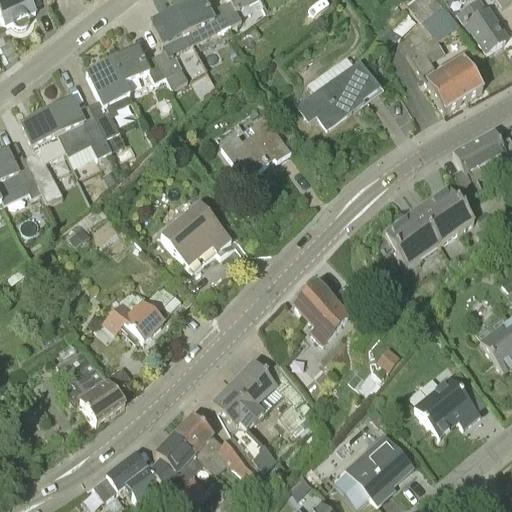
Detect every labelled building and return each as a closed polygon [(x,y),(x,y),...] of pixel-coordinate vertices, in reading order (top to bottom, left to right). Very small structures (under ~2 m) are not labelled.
[(0,0),(0,24),(4,32),(11,29),(11,30),(12,30),(12,31),(13,32),(14,33),(15,33),(16,34),(17,34),(18,34),(19,34),(20,34),(21,34),(22,34),(23,34),(23,33),(24,33),(25,33),(25,32),(26,32),(27,31),(27,30),(28,29),(28,28),(28,27),(29,27),(29,26),(29,25),(29,24),(29,23),(28,22),(28,21),(35,18),(26,0),(0,0)] [(257,0),(225,0),(226,1),(227,1),(229,6),(218,11),(229,33),(240,27),(235,16),(259,4),(257,0)] [(434,0),(419,0),(406,9),(419,27),(443,11),(434,0)] [(511,0),(492,0),(501,13),(509,7),(511,10),(511,0)] [(201,3),(175,16),(192,50),(188,39),(213,27),(218,38),(229,33),(218,11),(208,16),(201,3)] [(478,3),(457,16),(485,59),(504,46),(484,16),(486,14),(478,3)] [(175,16),(150,28),(164,57),(153,62),(164,84),(170,96),(187,87),(180,75),(174,62),(168,65),(167,62),(192,50),(175,16)] [(388,29),(377,39),(388,51),(400,40),(388,29)] [(432,40),(405,56),(420,81),(432,73),(424,59),(438,50),(432,40)] [(443,77),(425,89),(443,119),(481,95),(464,66),(478,58),(473,50),(440,71),(443,77)] [(136,54),(110,67),(122,91),(148,79),(153,89),(164,84),(153,62),(143,67),(136,54)] [(110,67),(85,79),(99,107),(102,105),(106,113),(127,102),(122,91),(110,67)] [(357,67),(304,104),(317,122),(325,134),(350,116),(349,114),(376,95),(357,67)] [(71,105),(44,118),(65,159),(68,165),(92,154),(98,166),(110,160),(87,113),(77,118),(71,105)] [(99,107),(87,113),(110,160),(125,153),(113,127),(106,113),(102,105),(99,107)] [(44,118),(20,130),(31,155),(33,158),(22,164),(40,200),(46,211),(63,203),(46,168),(65,159),(44,118)] [(229,147),(220,153),(244,186),(273,166),(275,169),(290,159),(263,122),(249,133),(253,139),(234,152),(229,147)] [(493,137),(452,160),(453,162),(463,180),(453,186),(466,206),(511,180),(511,153),(507,144),(499,148),(493,137)] [(6,156),(0,158),(0,209),(26,197),(30,205),(40,200),(22,164),(13,169),(6,156)] [(116,174),(103,180),(110,192),(122,186),(116,174)] [(401,220),(372,239),(377,245),(384,240),(397,258),(394,260),(405,275),(431,257),(439,251),(469,231),(446,197),(416,217),(404,225),(401,220)] [(199,209),(159,242),(190,279),(230,245),(199,209)] [(110,318),(101,328),(113,340),(122,331),(141,349),(161,328),(165,332),(187,308),(164,287),(148,303),(129,292),(107,315),(110,318)] [(315,292),(293,314),(314,334),(310,339),(322,349),(347,322),(315,292)] [(511,322),(478,347),(502,380),(511,372),(511,322)] [(82,352),(57,370),(66,382),(71,378),(81,393),(66,404),(73,415),(79,411),(94,432),(118,414),(124,410),(123,409),(107,386),(106,387),(82,352)] [(388,353),(378,369),(389,376),(400,360),(388,353)] [(252,368),(239,382),(240,382),(263,404),(275,392),(291,408),(277,423),(293,437),(317,412),(280,369),(267,382),(252,368)] [(240,382),(211,412),(236,436),(229,444),(256,470),(266,460),(246,440),(264,421),(255,413),(263,404),(240,382)] [(449,384),(413,414),(438,444),(457,429),(462,434),(479,420),(449,384)] [(192,422),(173,440),(206,471),(219,457),(245,482),(256,470),(229,444),(221,452),(212,442),(213,441),(192,422)] [(159,464),(148,476),(156,486),(164,495),(177,482),(183,488),(202,469),(205,471),(206,471),(173,440),(154,460),(159,464)] [(381,443),(330,491),(347,509),(349,511),(358,511),(368,503),(375,511),(392,497),(389,494),(410,475),(381,443)] [(105,483),(91,493),(102,508),(124,492),(136,507),(148,499),(145,495),(156,486),(148,476),(135,460),(105,483)] [(300,489),(291,498),(298,506),(307,497),(300,489)] [(511,511),(511,494),(500,502),(506,511),(511,511)] [(171,498),(170,509),(183,510),(185,511),(197,511),(184,499),(171,498)]
